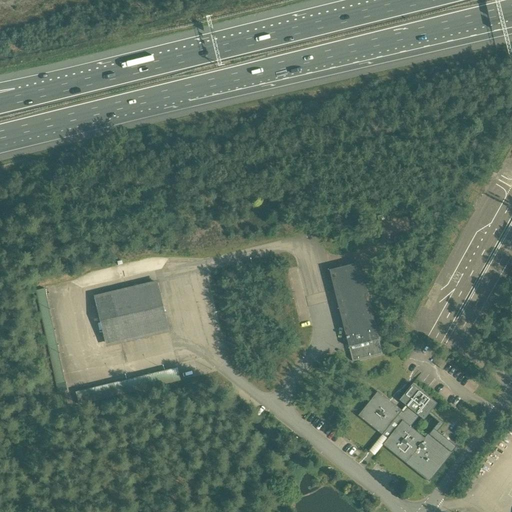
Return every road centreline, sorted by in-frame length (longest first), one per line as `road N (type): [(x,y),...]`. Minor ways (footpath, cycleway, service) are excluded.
road 1 (motorway): [(420,0),(16,99)]
road 2 (motorway): [(0,135),(304,62)]
road 3 (motorway): [(304,62),(511,10)]
road 4 (motorway): [(304,62),(511,29)]
road 5 (unclassified): [(425,511),(511,392)]
